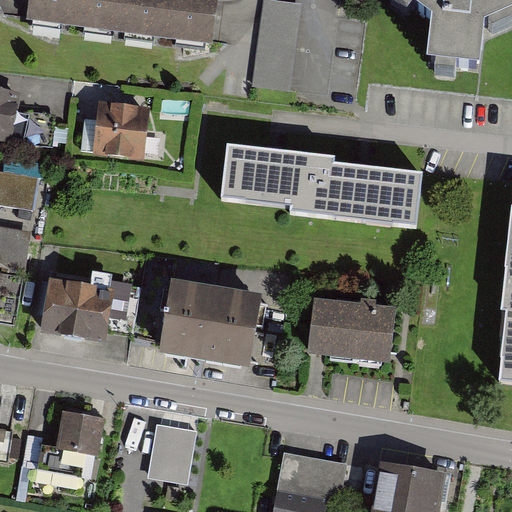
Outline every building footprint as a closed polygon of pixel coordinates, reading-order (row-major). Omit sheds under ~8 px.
[(31,0),(28,28),(120,40),(125,0),(31,0)] [(125,0),(120,40),(213,52),(220,1),(213,0),(125,0)] [(511,0),(394,0),(434,29),(429,72),(482,78),(487,35),(511,23),(511,0)] [(265,2),(253,90),(291,95),(302,7),(265,2)] [(0,147),(10,149),(11,145),(18,103),(19,97),(0,93),(0,147)] [(53,151),(59,109),(18,103),(11,145),(53,151)] [(147,111),(94,106),(89,160),(141,165),(147,111)] [(291,216),(314,219),(320,159),(268,153),(228,148),(222,202),(291,210),(291,216)] [(423,177),(336,167),(337,160),(320,159),(314,219),(417,230),(423,177)] [(0,207),(36,211),(39,180),(0,176),(0,207)] [(0,270),(24,275),(31,238),(0,232),(0,270)] [(0,276),(0,333),(17,336),(26,280),(0,276)] [(253,298),(161,285),(152,360),(243,372),(253,298)] [(107,297),(40,286),(31,339),(99,350),(107,297)] [(511,287),(504,287),(501,308),(508,309),(500,378),(511,379),(511,287)] [(391,314),(307,305),(301,362),(386,371),(391,314)] [(97,422),(60,418),(55,454),(38,452),(33,493),(87,500),(97,422)] [(157,425),(148,479),(189,486),(198,432),(157,425)] [(349,470),(285,457),(278,494),(342,506),(349,470)] [(434,511),(440,479),(376,467),(367,511),(434,511)] [(325,511),(327,505),(278,497),(275,511),(325,511)]
